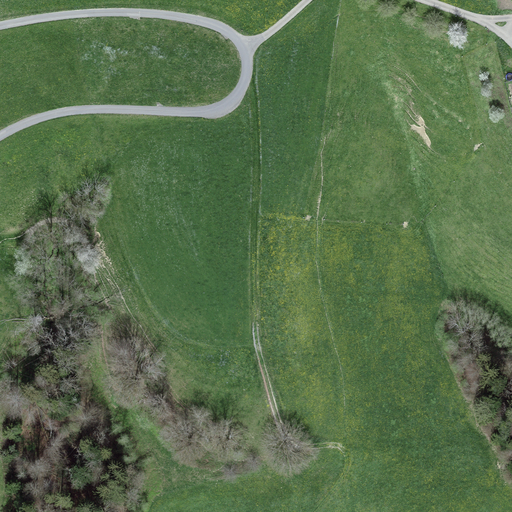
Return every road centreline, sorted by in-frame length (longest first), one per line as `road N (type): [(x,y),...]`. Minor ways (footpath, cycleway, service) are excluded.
road 1 (unclassified): [(0,25),(76,13),(172,15),(228,31),(247,66),(241,87),(220,107),(58,112),(0,136)]
road 2 (track): [(246,77),(256,168),(254,341),(286,439),(335,448),(345,462),(313,511)]
